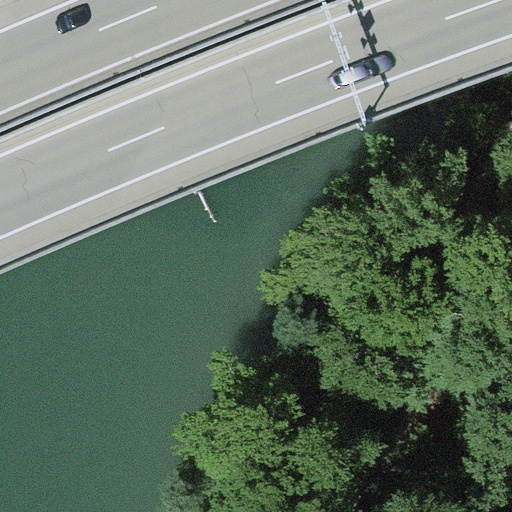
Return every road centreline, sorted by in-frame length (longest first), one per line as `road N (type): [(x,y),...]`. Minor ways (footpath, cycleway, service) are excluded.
road 1 (motorway): [(0,196),(495,0)]
road 2 (track): [(343,511),(511,150)]
road 3 (motorway): [(167,0),(0,71)]
